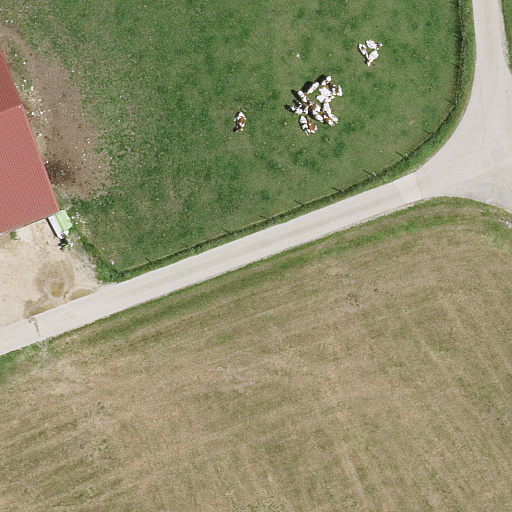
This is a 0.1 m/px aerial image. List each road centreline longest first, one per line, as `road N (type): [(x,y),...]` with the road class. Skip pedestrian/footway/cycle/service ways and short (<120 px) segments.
road 1 (unclassified): [(0,341),(508,148)]
road 2 (unclassified): [(486,0),(508,148)]
